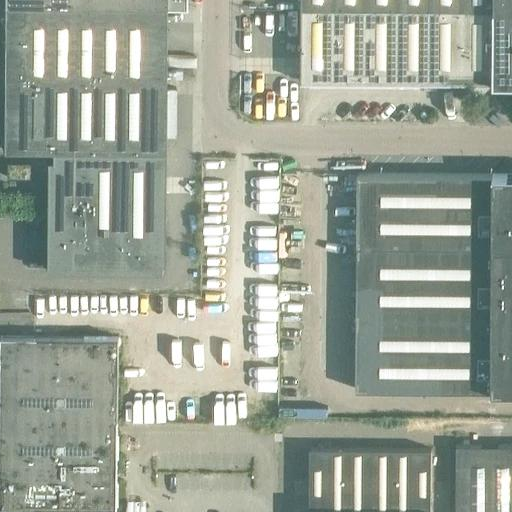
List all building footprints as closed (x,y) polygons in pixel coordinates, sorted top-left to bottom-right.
[(162,271),(163,194),(165,6),(186,6),(185,0),(2,0),(1,149),(49,150),(49,159),(45,159),(43,269),(162,271)] [(511,0),(300,0),(300,80),(511,82),(511,0)] [(6,162),(6,169),(6,177),(28,177),(28,162),(6,162)] [(511,173),(355,173),(354,389),(511,389),(511,173)] [(116,418),(129,418),(260,419),(261,296),(82,295),(33,295),(33,337),(0,336),(0,506),(0,507),(0,510),(0,511),(113,511),(113,507),(116,507),(116,418)] [(511,511),(511,443),(454,444),(453,511),(511,511)] [(307,511),(428,511),(429,448),(307,448),(307,511)]
